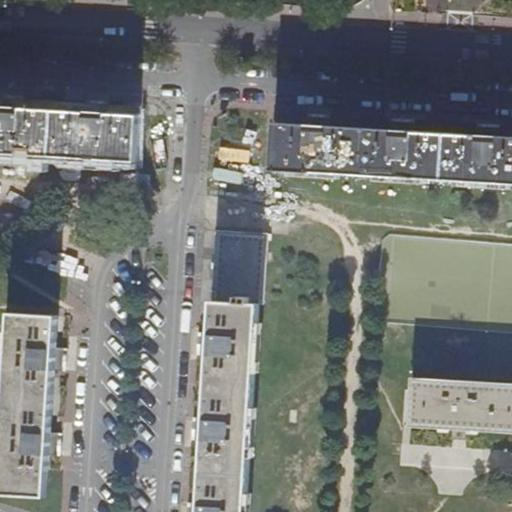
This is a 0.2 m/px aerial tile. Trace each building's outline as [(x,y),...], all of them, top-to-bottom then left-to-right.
[(0,155),(133,163),(135,116),(104,115),(104,105),(92,105),(83,104),(83,113),(20,111),(20,100),(9,100),(0,99),(0,103),(0,155)] [(304,126),(272,125),(268,171),(511,184),(511,135),(497,135),(497,126),(485,126),(476,125),(476,134),(411,132),(412,122),(399,121),(389,120),(389,130),(325,127),(326,116),(315,115),(304,115),(304,126)] [(192,439),(201,439),(199,506),(188,505),(188,511),(244,511),(257,306),(261,305),(264,235),(212,232),(207,335),(199,334),(198,345),(197,355),(207,356),(203,420),(194,419),(193,428),(192,439)] [(59,319),(14,317),(1,496),(47,499),(51,459),(60,459),(61,449),(62,438),(52,437),(56,374),(65,374),(67,363),(68,354),(58,353),(59,319)] [(511,384),(412,379),(410,425),(451,428),(451,439),(465,439),(465,429),(511,432),(511,384)]
